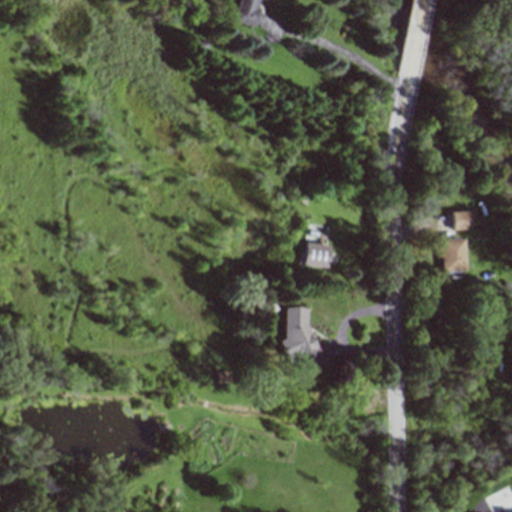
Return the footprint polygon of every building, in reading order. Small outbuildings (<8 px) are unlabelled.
[(240,0),(235,21),(254,26),(260,0),(270,0),(273,1),(272,0),(240,0)] [(471,210),(453,210),(453,229),(471,229),(471,210)] [(442,238),(443,272),(465,272),(465,238),(442,238)] [(326,266),(327,243),(301,243),(300,265),(326,266)] [(314,307),(286,307),(285,353),(301,353),(301,366),(313,367),(314,307)] [(491,359),(465,360),(466,388),(484,387),(483,377),(491,376),(491,359)]
